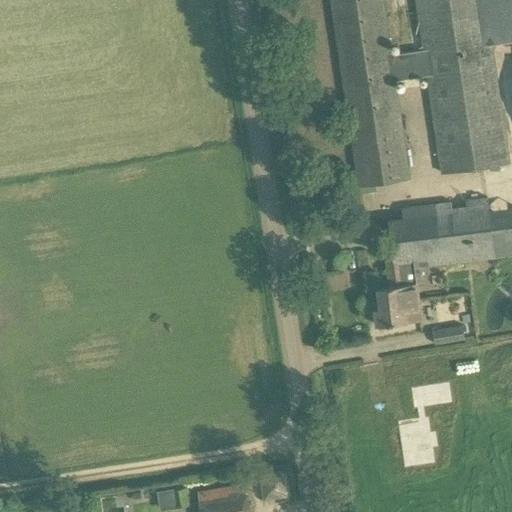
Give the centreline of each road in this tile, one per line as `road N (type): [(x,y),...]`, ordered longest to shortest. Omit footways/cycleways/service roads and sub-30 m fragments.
road 1 (unclassified): [(320,511),(240,0)]
road 2 (unknown): [(511,178),(276,229)]
